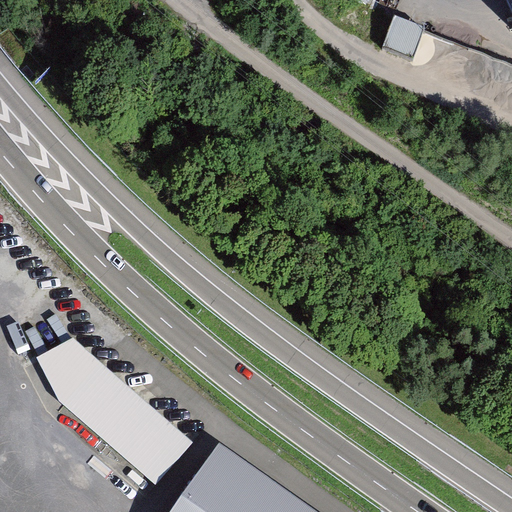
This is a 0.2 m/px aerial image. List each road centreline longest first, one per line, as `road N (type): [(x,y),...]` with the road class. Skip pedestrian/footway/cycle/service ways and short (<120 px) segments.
road 1 (motorway): [(511,506),(216,295),(81,176),(0,89)]
road 2 (motorway): [(418,511),(177,332),(97,258),(0,146)]
